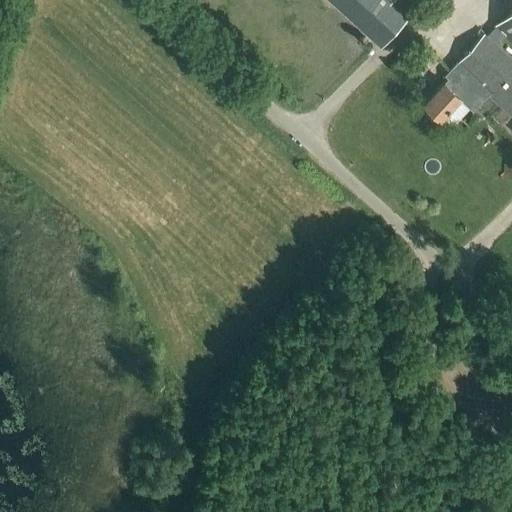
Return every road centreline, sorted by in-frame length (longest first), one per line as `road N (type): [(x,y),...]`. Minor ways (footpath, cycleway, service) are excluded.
road 1 (unclassified): [(511,329),(147,0)]
road 2 (track): [(421,248),(412,323),(423,367),(511,447)]
